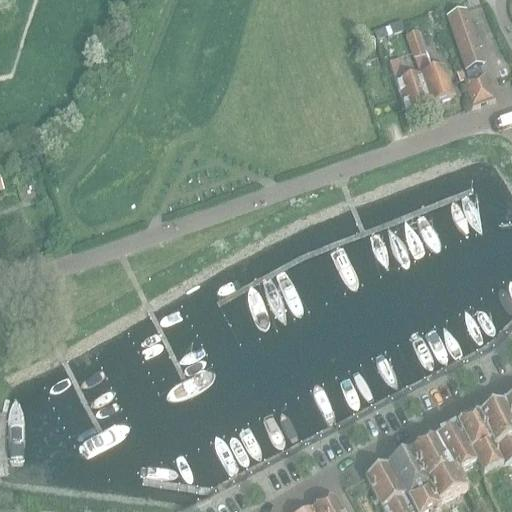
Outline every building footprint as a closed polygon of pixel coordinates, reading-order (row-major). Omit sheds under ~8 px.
[(465,11),(446,18),(465,73),(483,66),(465,11)] [(413,62),(419,78),(429,108),(453,100),(443,70),(426,76),(424,72),(429,70),(425,57),(417,34),(404,39),(412,62),(413,62)] [(389,66),(400,97),(406,116),(429,108),(419,78),(408,82),(400,62),(389,66)] [(464,83),(469,97),(473,110),(492,104),(483,77),(464,83)] [(511,403),(501,409),(511,432),(511,403)] [(478,421),(501,472),(511,467),(511,432),(501,409),(478,421)] [(456,432),(478,472),(482,480),(501,472),(478,421),(456,432)] [(478,472),(456,432),(435,443),(452,474),(456,472),(461,481),(478,472)] [(452,474),(435,443),(410,457),(436,508),(437,508),(466,494),(461,481),(456,472),(452,474)] [(410,511),(439,511),(437,508),(436,508),(410,457),(387,469),(410,511)] [(410,511),(387,469),(365,482),(380,511),(410,511)] [(339,511),(333,500),(312,511),(339,511)] [(495,511),(507,511),(502,500),(493,504),(495,511)]
